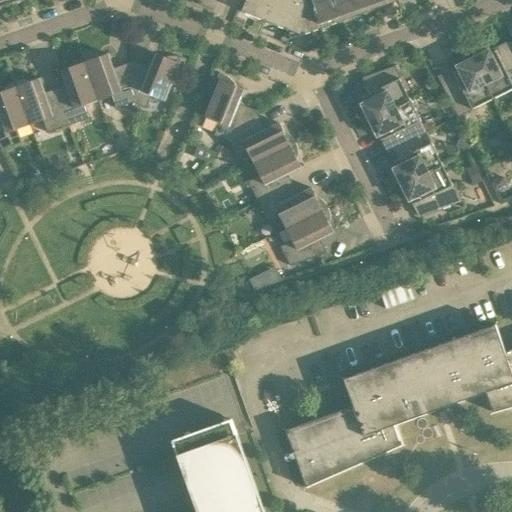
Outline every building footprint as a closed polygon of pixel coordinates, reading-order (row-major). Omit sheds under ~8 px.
[(264,20),(272,0),(245,0),(241,11),(264,20)] [(272,0),(264,20),(286,29),(298,0),(272,0)] [(298,0),(286,29),(293,32),(294,37),(321,28),(310,0),(298,0)] [(310,0),(321,28),(340,21),(332,0),(310,0)] [(353,0),(332,0),(340,21),(359,14),(353,0)] [(375,0),(353,0),(359,14),(378,7),(375,0)] [(489,49),(472,57),(493,98),(511,88),(511,83),(509,76),(511,74),(511,59),(503,64),(496,50),(490,53),(489,49)] [(83,55),(82,55),(98,100),(111,95),(116,108),(132,102),(133,68),(115,75),(108,54),(100,57),(96,56),(93,55),(91,55),(89,55),(86,56),(83,56),(83,55)] [(156,54),(148,74),(141,91),(152,95),(165,100),(173,79),(177,81),(186,59),(179,56),(175,56),(171,56),(169,56),(166,56),(164,57),(156,54)] [(98,100),(82,55),(81,55),(82,57),(78,58),(76,60),(75,61),(73,63),(72,64),(71,66),(70,68),(61,71),(69,91),(75,108),(85,104),(98,100)] [(453,71),(459,85),(445,92),(458,117),(473,110),(472,108),(493,98),(472,57),(456,65),(458,69),(453,71)] [(399,78),(400,79),(401,79),(394,66),(362,77),(363,83),(356,86),(362,97),(399,78)] [(148,74),(133,68),(132,102),(133,102),(146,108),(152,95),(141,91),(148,74)] [(236,110),(238,103),(244,89),(236,86),(235,84),(233,82),(232,80),(230,78),(228,77),(226,75),(219,72),(210,94),(214,96),(206,117),(219,122),(214,135),(227,141),(228,141),(252,118),(251,115),(236,110)] [(58,95),(47,99),(40,78),(31,81),(29,81),(27,80),(26,80),(23,79),(20,80),(19,80),(15,81),(14,79),(30,124),(43,120),(47,133),(69,125),(58,95)] [(399,78),(362,97),(364,102),(361,104),(369,120),(410,99),(400,79),(399,78)] [(30,124),(14,79),(13,79),(14,81),(10,83),(9,84),(6,86),(3,89),(1,92),(0,92),(0,114),(0,116),(6,133),(17,129),(30,124)] [(69,91),(58,95),(69,125),(90,118),(85,104),(75,108),(69,91)] [(410,99),(369,120),(377,136),(380,134),(383,140),(397,133),(403,143),(414,137),(409,127),(421,121),(410,99)] [(6,133),(0,116),(0,115),(0,147),(1,149),(21,142),(17,129),(6,133)] [(259,133),(252,118),(228,141),(235,157),(248,150),(243,141),(259,133)] [(279,123),(259,133),(243,141),(248,150),(254,163),(297,141),(295,142),(294,140),(292,138),(291,136),(290,135),(288,134),(286,133),(285,132),(283,131),(279,123)] [(414,137),(403,143),(408,154),(394,161),(396,167),(393,168),(401,184),(442,164),(432,143),(433,142),(427,131),(414,137)] [(254,163),(260,175),(248,181),(258,201),(286,187),(281,177),(301,167),(297,159),(297,157),(298,155),(298,153),(298,151),(297,149),(297,147),(296,145),(296,143),(297,142),(297,141),(254,163)] [(193,156),(208,162),(217,153),(198,145),(193,156)] [(452,184),(442,164),(401,184),(409,200),(412,199),(421,215),(462,201),(453,184),(452,184)] [(475,165),(468,168),(474,180),(481,177),(475,165)] [(502,177),(491,182),(494,190),(506,184),(502,177)] [(286,187),(258,201),(268,222),(280,215),(275,206),(292,198),(286,187)] [(311,188),(292,198),(275,206),(280,215),(286,228),(329,207),(329,206),(327,207),(325,204),(324,202),(322,200),(321,199),(319,198),(317,197),(315,196),(311,188)] [(286,228),(293,240),(280,246),(290,266),(320,255),(313,242),(333,232),(329,224),(330,223),(330,220),(330,218),(330,216),(330,213),(329,212),(329,210),(328,208),(329,207),(286,228)] [(280,265),(255,276),(261,289),(286,277),(280,265)] [(285,429),(305,484),(304,485),(305,486),(402,444),(401,442),(400,443),(393,424),(436,409),(440,407),(444,406),(486,391),(493,410),(491,410),(492,412),(511,406),(511,348),(505,351),(495,324),(344,378),(353,405),(285,429)] [(160,391),(223,369),(216,350),(153,373),(160,391)] [(264,511),(237,436),(234,425),(231,418),(172,439),(177,455),(197,511),(264,511)]
